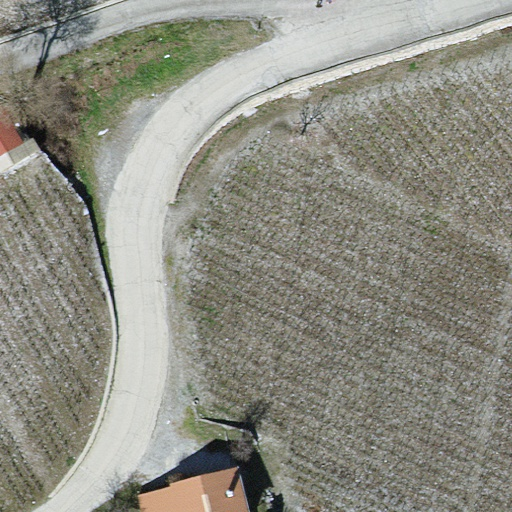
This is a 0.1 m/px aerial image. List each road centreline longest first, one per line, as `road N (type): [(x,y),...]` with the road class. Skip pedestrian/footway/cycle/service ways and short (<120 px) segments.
road 1 (track): [(427,0),(290,55),(216,93),(178,125),(155,165),(139,222),(145,340),(137,396),(117,455),(60,511)]
road 2 (track): [(195,0),(107,18),(0,64)]
